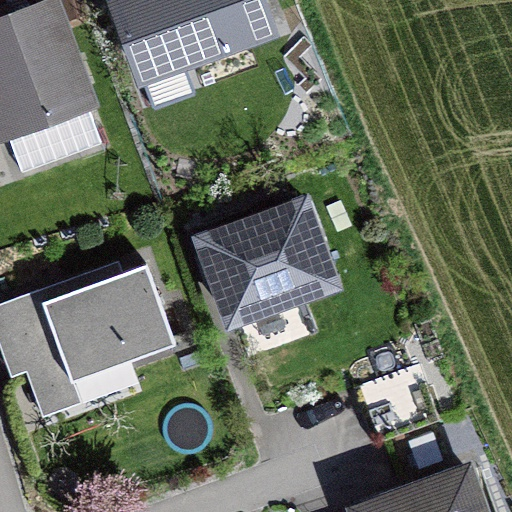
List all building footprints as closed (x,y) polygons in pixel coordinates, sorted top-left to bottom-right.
[(20,0),(0,7),(0,135),(8,133),(22,172),(104,143),(90,104),(100,100),(64,0),(20,0)] [(109,0),(138,78),(142,76),(152,104),(196,88),(186,60),(281,26),(271,0),(109,0)] [(308,181),(192,222),(226,319),(342,278),(308,181)] [(121,260),(41,290),(72,373),(176,335),(145,251),(121,260)] [(80,395),(72,373),(41,290),(121,260),(119,254),(0,297),(0,342),(10,370),(25,365),(41,409),(80,395)] [(352,390),(371,443),(442,418),(423,365),(352,390)] [(420,468),(344,494),(350,511),(493,511),(471,450),(445,459),(434,428),(409,437),(420,468)]
